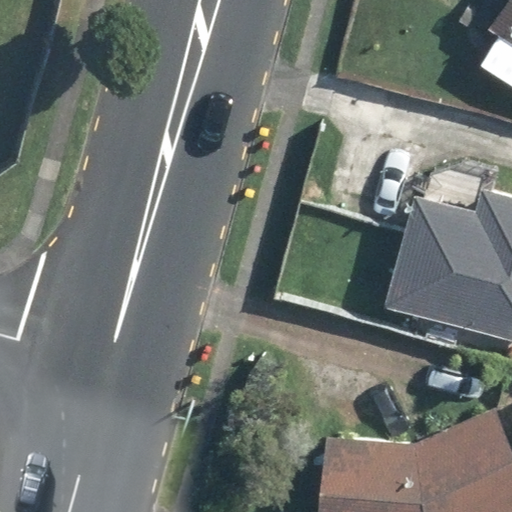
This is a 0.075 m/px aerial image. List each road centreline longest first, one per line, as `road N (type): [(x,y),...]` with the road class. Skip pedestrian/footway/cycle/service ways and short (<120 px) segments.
road 1 (secondary): [(213,0),(112,362)]
road 2 (secondary): [(112,362),(71,511)]
